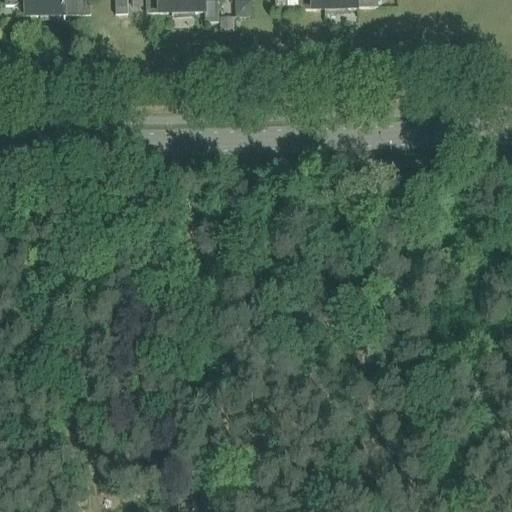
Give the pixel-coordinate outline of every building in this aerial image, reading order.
[(5,0),(5,8),(26,8),(27,19),(65,18),(91,17),(90,0),(5,0)] [(115,0),(116,17),(128,16),(127,0),(115,0)] [(146,0),(147,16),(160,16),(205,14),(205,25),(219,24),(218,3),(206,4),(205,0),(146,0)] [(288,13),(287,0),(275,0),(275,13),(288,13)] [(312,13),(358,11),(358,10),(378,10),(378,0),(298,0),(299,13),(312,12),(312,13)] [(200,490),(203,511),(217,511),(213,487),(200,490)]
